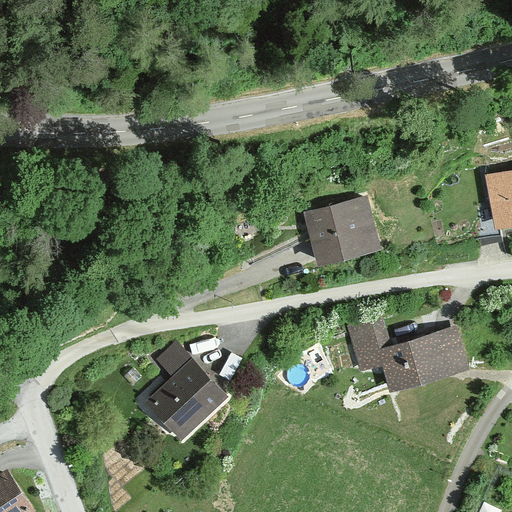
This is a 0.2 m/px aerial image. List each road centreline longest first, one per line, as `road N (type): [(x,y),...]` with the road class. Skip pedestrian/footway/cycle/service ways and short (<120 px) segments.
road 1 (residential): [(511,266),(138,327),(64,351),(25,388),(27,429),(70,511)]
road 2 (tertiary): [(0,130),(238,119),(511,60)]
road 3 (residential): [(443,511),(491,405),(511,382)]
